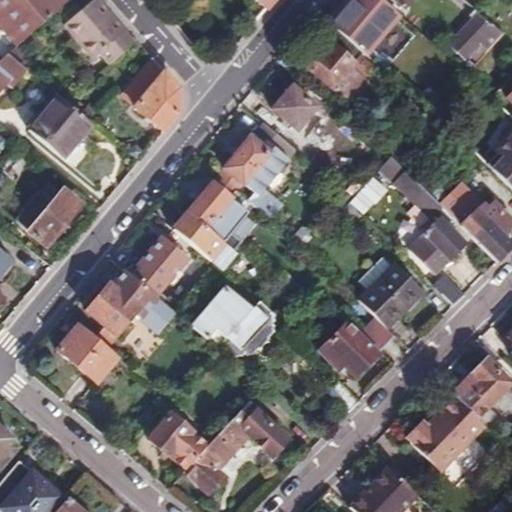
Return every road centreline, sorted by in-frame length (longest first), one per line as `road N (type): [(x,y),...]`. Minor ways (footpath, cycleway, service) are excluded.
road 1 (residential): [(0,358),(216,100)]
road 2 (residential): [(511,279),(282,511)]
road 3 (residential): [(157,511),(0,379)]
road 4 (residential): [(128,0),(216,100)]
road 5 (residential): [(216,100),(300,0)]
